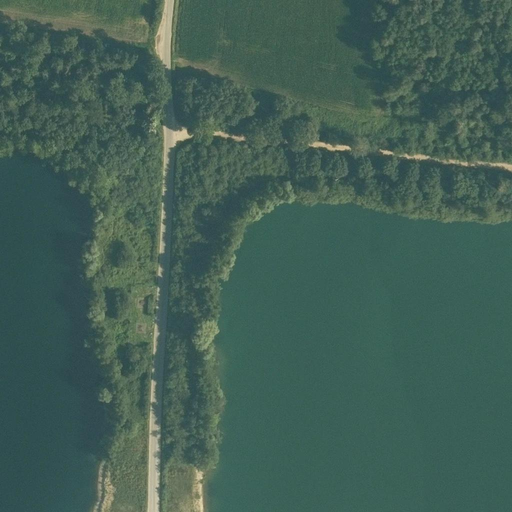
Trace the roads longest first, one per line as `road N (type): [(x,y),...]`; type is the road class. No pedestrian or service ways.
road 1 (unclassified): [(169,0),(155,511)]
road 2 (track): [(169,126),(511,166)]
